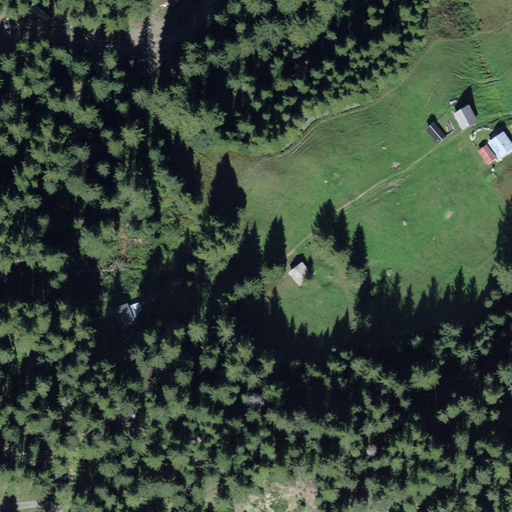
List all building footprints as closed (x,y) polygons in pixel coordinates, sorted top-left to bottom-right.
[(468,107),(453,115),(461,130),(476,122),(468,107)] [(434,122),(426,130),(438,143),(446,136),(434,122)] [(511,146),(503,132),(488,142),(498,158),(511,148),(511,146)] [(496,159),(486,145),(478,151),(488,165),(496,159)] [(303,262),(290,272),(300,285),(313,276),(303,262)] [(131,303),(111,311),(118,328),(138,320),(131,303)]
